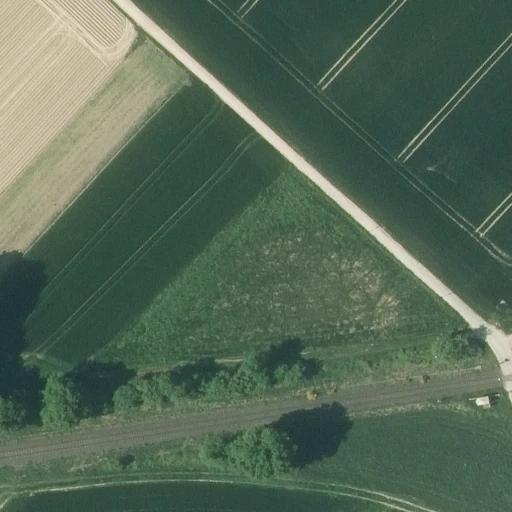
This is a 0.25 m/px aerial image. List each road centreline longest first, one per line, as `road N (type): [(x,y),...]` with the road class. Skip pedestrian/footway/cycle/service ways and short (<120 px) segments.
road 1 (track): [(511,378),(489,338),(119,0)]
road 2 (track): [(0,383),(511,334)]
road 3 (track): [(0,486),(248,475),(374,499)]
